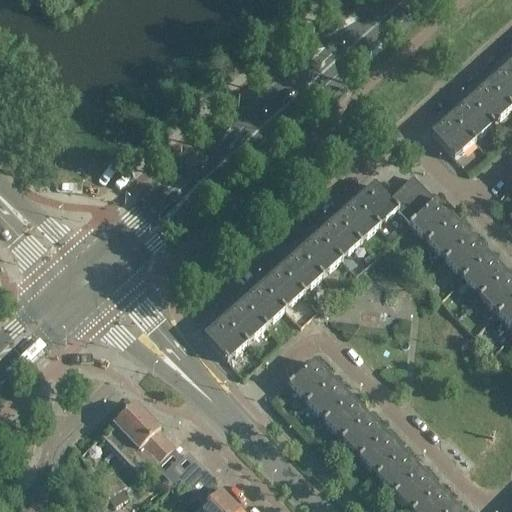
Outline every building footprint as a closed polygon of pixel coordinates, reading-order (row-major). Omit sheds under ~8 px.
[(511,112),(511,76),(507,71),(488,87),(511,113),(511,112)] [(511,113),(488,87),(469,104),(492,130),(511,113)] [(492,130),(469,104),(450,121),(473,147),(492,130)] [(473,147),(450,121),(433,137),(432,137),(431,138),(450,160),(454,164),(473,147)] [(410,230),(435,205),(412,182),(389,205),(388,206),(397,215),(396,215),(410,230)] [(397,215),(388,206),(389,205),(374,188),(373,190),(368,195),(355,206),(378,231),(396,215),(397,215)] [(428,248),(452,224),(435,205),(410,230),(428,248)] [(378,231),(355,206),(336,223),(359,248),(378,231)] [(359,248),(336,223),(318,239),(340,265),(359,248)] [(445,266),(470,242),(452,224),(428,248),(445,266)] [(340,265),(318,239),(299,256),(322,282),(340,265)] [(463,284),(488,260),(470,242),(445,266),(463,284)] [(322,282),(299,256),(280,273),(303,299),(322,282)] [(480,302),(505,278),(488,260),(463,284),(480,302)] [(303,299),(280,273),(261,290),(284,316),(303,299)] [(498,320),(511,306),(511,284),(505,278),(480,302),(498,320)] [(284,316),(261,290),(242,307),(265,332),(284,316)] [(511,334),(511,306),(498,320),(511,334)] [(265,332),(242,307),(223,324),(246,349),(265,332)] [(246,349),(223,324),(206,339),(205,339),(204,341),(223,362),(227,366),(246,349)] [(307,408),(331,384),(314,367),(315,367),(313,366),(292,386),(287,390),(289,391),(290,391),(307,408)] [(324,426),(349,403),(331,384),(307,408),(324,426)] [(342,444),(366,421),(349,403),(324,426),(342,444)] [(174,452),(158,436),(160,434),(135,408),(113,429),(113,430),(105,438),(116,450),(125,442),(138,455),(140,454),(156,470),(175,452),(174,451),(174,452)] [(360,463),(384,439),(366,421),(342,444),(360,463)] [(377,481),(402,457),(384,439),(360,463),(377,481)] [(180,483),(197,466),(187,457),(170,474),(180,483)] [(395,499),(419,475),(402,457),(377,481),(395,499)] [(188,492),(205,475),(197,466),(180,483),(188,492)] [(197,501),(211,487),(214,484),(205,475),(188,492),(197,501)] [(407,511),(417,511),(437,493),(419,475),(395,499),(407,511)] [(99,489),(107,502),(126,491),(112,476),(99,489)] [(206,510),(220,496),(211,487),(197,501),(206,510)] [(129,492),(108,504),(113,511),(134,500),(129,492)] [(453,511),(454,511),(437,493),(417,511),(453,511)] [(235,511),(221,497),(220,496),(206,510),(203,511),(235,511)]
